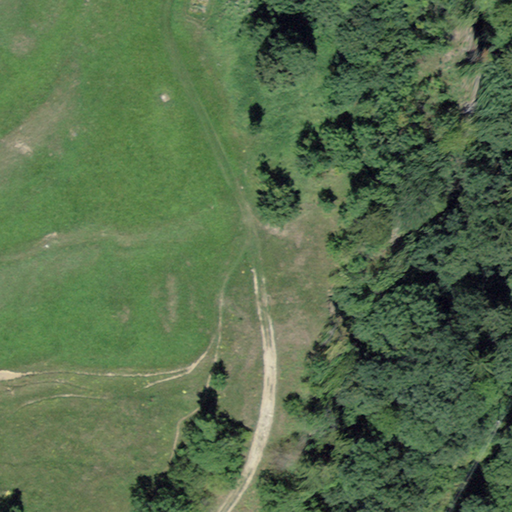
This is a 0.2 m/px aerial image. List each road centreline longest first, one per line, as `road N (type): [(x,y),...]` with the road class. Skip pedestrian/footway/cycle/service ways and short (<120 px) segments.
road 1 (track): [(226,511),(256,438),(266,373),(245,198)]
road 2 (track): [(245,198),(174,63),(163,30),(170,0)]
